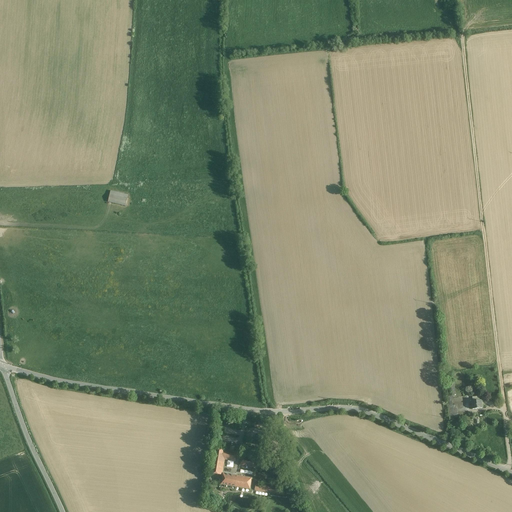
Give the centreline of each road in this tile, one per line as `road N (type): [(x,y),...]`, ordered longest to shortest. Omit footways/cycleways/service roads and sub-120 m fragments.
road 1 (unclassified): [(1,366),(270,412),(350,407),(511,472)]
road 2 (tertiary): [(1,366),(63,511)]
